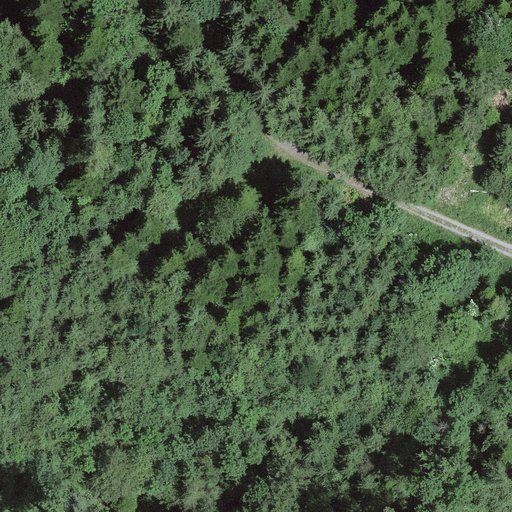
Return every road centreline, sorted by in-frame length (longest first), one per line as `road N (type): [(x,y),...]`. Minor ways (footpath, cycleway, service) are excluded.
road 1 (track): [(511,253),(396,204),(257,130),(174,0)]
road 2 (track): [(0,259),(146,217),(295,149)]
